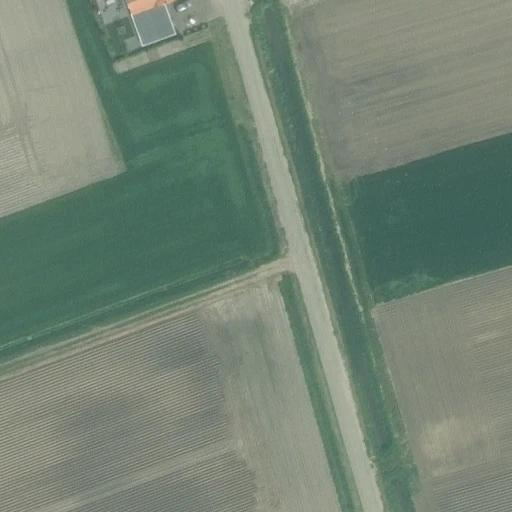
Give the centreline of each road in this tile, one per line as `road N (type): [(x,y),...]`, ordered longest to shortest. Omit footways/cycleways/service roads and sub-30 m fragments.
road 1 (unclassified): [(375,511),(230,0)]
road 2 (track): [(0,366),(300,256)]
